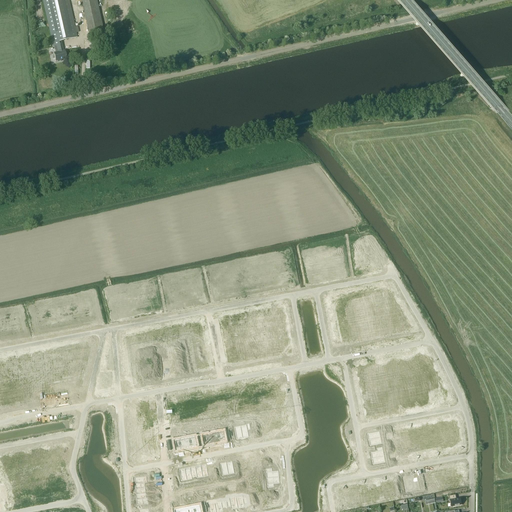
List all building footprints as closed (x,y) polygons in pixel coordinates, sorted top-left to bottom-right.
[(61,41),(77,37),(68,0),(43,0),(53,43),(56,53),(54,53),(56,61),(57,61),(57,62),(61,61),(61,60),(67,59),(65,51),(63,51),(61,41)] [(96,0),(81,0),(89,34),(104,31),(96,0)] [(379,294),(376,294),(377,298),(377,301),(383,300),(383,297),(391,295),(390,287),(378,289),(379,294)] [(364,292),(353,294),(354,301),(365,299),(366,303),(369,302),(368,296),(365,297),(364,292)] [(337,297),(327,299),(328,305),(339,303),(337,297)] [(392,302),(382,304),(383,309),(389,308),(390,315),(402,313),(400,305),(393,307),(392,302)] [(339,303),(328,305),(328,306),(329,306),(330,311),(340,310),(339,303)] [(398,331),(411,329),(409,321),(402,322),(402,318),(389,321),(390,327),(397,326),(398,331)] [(287,323),(277,324),(278,331),(288,329),(288,328),(287,323)] [(375,324),(369,325),(371,335),(377,334),(375,324)] [(363,326),(364,336),(365,336),(368,336),(371,335),(369,325),(366,325),(366,326),(363,326)] [(333,331),(334,337),(345,335),(344,329),(343,329),(343,328),(333,330),(333,331)] [(288,329),(278,331),(279,337),(290,335),(288,329)] [(345,335),(334,337),(335,339),(336,343),(346,341),(345,337),(345,335)] [(29,353),(23,354),(25,364),(31,363),(31,361),(31,359),(30,357),(30,356),(30,353),(29,353)] [(23,354),(17,355),(18,358),(18,360),(18,361),(18,362),(19,363),(19,365),(19,366),(25,364),(23,354)] [(418,363),(415,363),(416,368),(423,367),(422,363),(430,362),(428,354),(424,355),(421,356),(416,357),(418,363)] [(210,356),(204,358),(206,368),(212,366),(210,356)] [(204,358),(198,359),(200,369),(201,369),(204,368),(204,369),(206,368),(204,358)] [(394,361),(391,361),(393,372),(396,371),(399,370),(398,360),(397,360),(394,361)] [(385,362),(385,363),(387,373),(393,372),(391,361),(385,362)] [(173,363),(167,364),(169,374),(171,374),(171,375),(176,374),(174,363),(173,363)] [(165,365),(161,365),(163,376),(169,374),(167,364),(165,365)] [(367,369),(355,371),(356,378),(380,374),(379,369),(376,369),(375,364),(367,366),(367,369)] [(135,373),(127,374),(128,381),(136,380),(136,382),(140,382),(140,380),(141,380),(141,375),(144,375),(144,370),(135,370),(135,373)] [(429,370),(421,371),(423,377),(426,377),(427,381),(439,379),(437,371),(429,373),(429,370)] [(368,383),(358,384),(359,390),(359,391),(369,389),(368,383)] [(436,388),(430,389),(431,393),(433,393),(434,398),(447,396),(445,389),(436,391),(436,390),(436,388)] [(369,389),(359,391),(360,397),(370,395),(369,389)] [(240,390),(234,391),(236,402),(242,400),(240,390)] [(15,391),(9,392),(12,404),(17,403),(17,399),(18,399),(17,397),(16,396),(15,391)] [(228,393),(227,393),(229,402),(229,403),(233,402),(236,402),(234,391),(231,392),(227,392),(228,393)] [(412,396),(405,397),(407,407),(413,406),(412,396)] [(405,397),(399,398),(401,408),(407,407),(405,397)] [(285,398),(275,400),(276,407),(286,405),(286,404),(285,398)] [(368,408),(362,409),(364,416),(375,414),(373,406),(377,405),(376,401),(366,403),(367,406),(368,408)] [(286,405),(276,407),(277,413),(288,411),(286,405)] [(449,418),(451,429),(449,429),(450,432),(450,433),(454,432),(455,432),(454,431),(454,429),(458,428),(459,428),(459,427),(457,417),(457,416),(457,417),(456,417),(449,418)] [(282,419),(275,420),(276,426),(278,425),(280,431),(291,429),(289,422),(283,423),(282,419)] [(433,421),(421,423),(422,432),(432,430),(432,434),(438,433),(437,428),(434,429),(433,421)] [(397,428),(396,428),(398,436),(409,434),(410,438),(414,437),(413,430),(409,431),(408,425),(408,426),(397,428)] [(247,427),(241,428),(243,439),(249,437),(247,427)] [(241,428),(234,429),(236,439),(237,440),(242,439),(243,439),(241,428)] [(377,432),(367,434),(367,437),(368,437),(368,440),(378,438),(378,435),(377,432)] [(454,435),(449,436),(449,441),(453,440),(454,450),(462,448),(460,437),(455,438),(454,435)] [(378,438),(368,440),(369,440),(370,446),(375,445),(379,444),(380,444),(378,438)] [(429,454),(440,452),(439,445),(438,441),(434,441),(435,445),(431,445),(431,446),(427,447),(429,454)] [(403,459),(414,457),(413,451),(416,451),(415,444),(408,446),(409,450),(402,452),(403,459)] [(276,450),(250,453),(256,453),(256,458),(276,456),(277,460),(276,450)] [(371,452),(372,458),(372,459),(382,457),(382,456),(381,450),(376,451),(371,452)] [(33,451),(27,452),(29,465),(36,464),(35,461),(33,451)] [(21,454),(23,464),(29,463),(29,465),(27,452),(21,453),(21,454)] [(12,455),(5,456),(8,469),(14,468),(14,465),(12,455)] [(382,457),(372,459),(372,461),(372,462),(373,465),(383,463),(383,460),(383,459),(383,460),(382,457)] [(226,462),(228,472),(234,471),(232,461),(226,463),(226,462)] [(220,464),(222,474),(228,472),(226,462),(220,463),(220,464)] [(454,468),(444,470),(445,475),(448,475),(449,482),(462,479),(461,474),(460,474),(460,472),(455,473),(454,468)] [(430,473),(426,474),(427,479),(426,479),(426,483),(427,483),(428,487),(434,485),(434,488),(440,487),(438,481),(434,482),(433,474),(430,474),(430,473)] [(411,477),(404,478),(407,491),(418,489),(417,482),(412,483),(411,477)] [(55,482),(53,482),(54,488),(66,486),(65,480),(55,482)] [(385,483),(381,484),(382,491),(392,489),(393,492),(397,491),(396,485),(393,485),(392,481),(390,482),(390,481),(385,482),(385,483)] [(370,484),(364,486),(366,496),(371,495),(372,498),(376,497),(375,490),(372,491),(370,484)] [(54,488),(55,495),(57,494),(67,492),(66,486),(54,488)] [(351,488),(339,490),(340,498),(349,496),(350,499),(356,498),(355,492),(352,493),(351,488)] [(273,490),(258,492),(260,499),(265,498),(266,505),(279,503),(279,501),(280,501),(279,495),(274,496),(273,490)] [(451,507),(462,505),(460,498),(456,499),(455,495),(449,496),(451,507)] [(243,497),(236,499),(238,509),(245,508),(245,507),(244,504),(247,504),(246,497),(243,498),(243,497)] [(229,501),(226,501),(227,507),(230,507),(231,509),(231,510),(237,508),(237,509),(238,509),(236,499),(229,500),(229,501)] [(221,501),(214,503),(216,511),(221,511),(223,511),(223,508),(226,508),(224,502),(221,502),(221,501)] [(208,505),(205,505),(206,511),(209,511),(208,511),(216,511),(214,503),(207,504),(208,505)]
